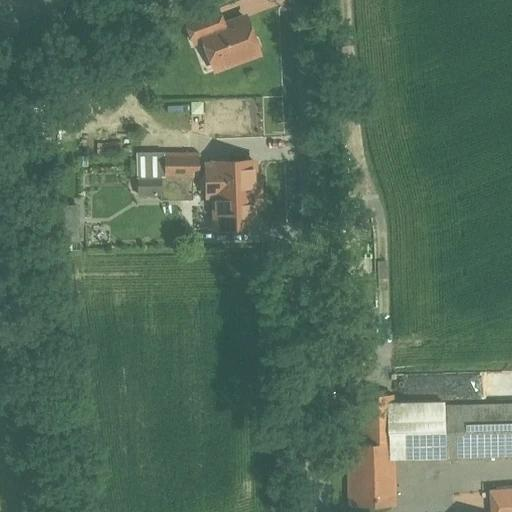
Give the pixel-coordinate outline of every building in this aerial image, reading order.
[(220,9),(186,22),(194,44),(205,40),(203,34),(226,26),(220,9)] [(226,26),(203,34),(205,40),(211,56),(217,54),(222,67),(259,53),(258,51),(260,47),(257,40),(254,38),(246,19),(226,26)] [(251,145),(250,98),(214,99),(215,146),(251,145)] [(200,178),(200,154),(165,154),(166,178),(193,178),(200,178)] [(166,178),(161,178),(162,200),(193,200),(193,178),(166,178)] [(252,193),(198,193),(198,211),(211,211),(211,241),(256,240),(256,220),(252,220),(252,193)] [(78,208),(52,208),(52,241),(78,242),(78,208)] [(393,395),(358,396),(359,444),(349,444),(349,507),(396,506),(395,458),(393,408),(393,395)] [(511,405),(442,407),(443,457),(511,455),(511,405)] [(442,407),(393,408),(395,458),(443,457),(442,407)] [(511,511),(511,490),(492,492),(493,511),(511,511)]
